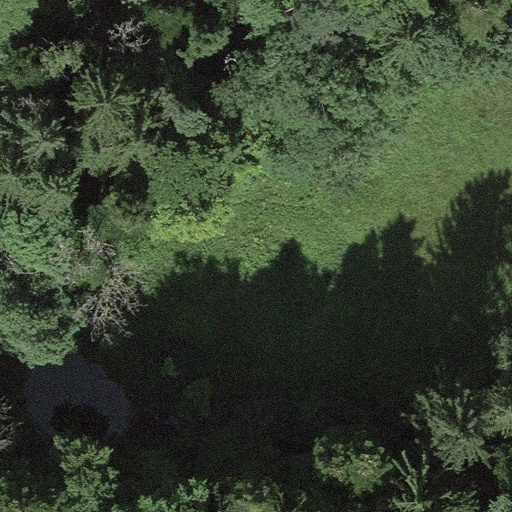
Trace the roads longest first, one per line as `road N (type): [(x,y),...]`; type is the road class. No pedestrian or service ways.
road 1 (track): [(0,223),(170,174),(223,173),(314,194)]
road 2 (track): [(254,0),(190,174)]
